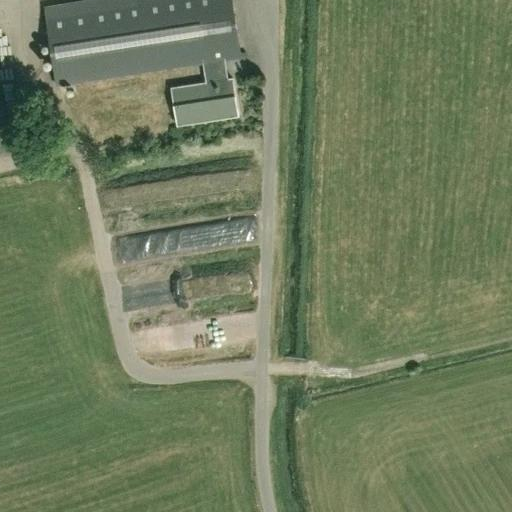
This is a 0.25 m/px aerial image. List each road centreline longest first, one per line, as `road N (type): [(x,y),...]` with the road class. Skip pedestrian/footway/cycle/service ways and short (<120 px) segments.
road 1 (unclassified): [(270,511),(260,428),(275,0)]
road 2 (unknown): [(83,157),(129,361),(141,376),(263,368)]
